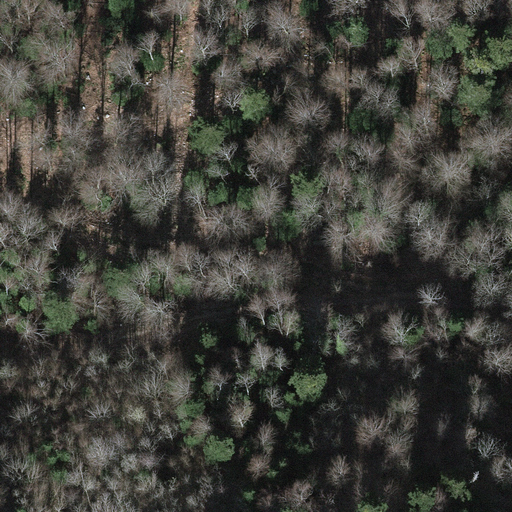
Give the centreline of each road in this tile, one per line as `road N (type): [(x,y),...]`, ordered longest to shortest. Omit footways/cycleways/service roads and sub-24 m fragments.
road 1 (track): [(0,364),(282,307),(415,296),(449,302),(511,334)]
road 2 (track): [(17,137),(21,181),(32,199),(95,236),(126,247),(283,265),(415,296)]
